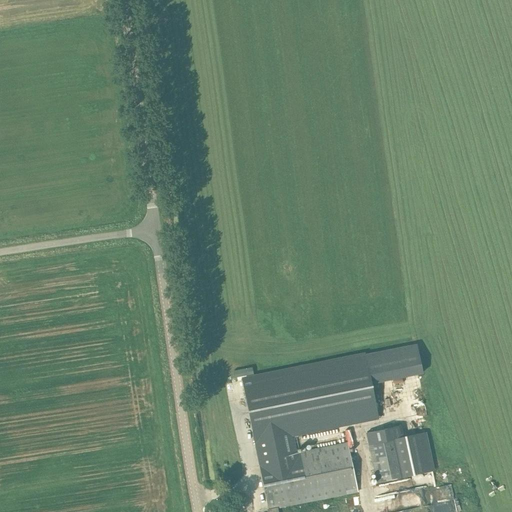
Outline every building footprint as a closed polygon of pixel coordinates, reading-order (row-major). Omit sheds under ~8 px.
[(417,345),(366,355),(371,383),(422,372),(417,345)] [(248,379),(242,380),(243,387),(254,441),(255,441),(258,456),(259,461),(296,453),(293,438),(299,437),(298,433),(378,416),(371,383),(366,355),(248,379)] [(233,371),(234,378),(253,374),(252,367),(233,371)] [(400,425),(366,433),(376,482),(432,471),(424,432),(403,437),(400,425)] [(260,465),(259,465),(268,510),(278,508),(299,504),(306,502),(358,492),(356,482),(351,458),(351,456),(350,452),(349,450),(348,441),(296,453),(259,461),(260,465)] [(406,507),(454,500),(452,486),(403,493),(406,507)]
